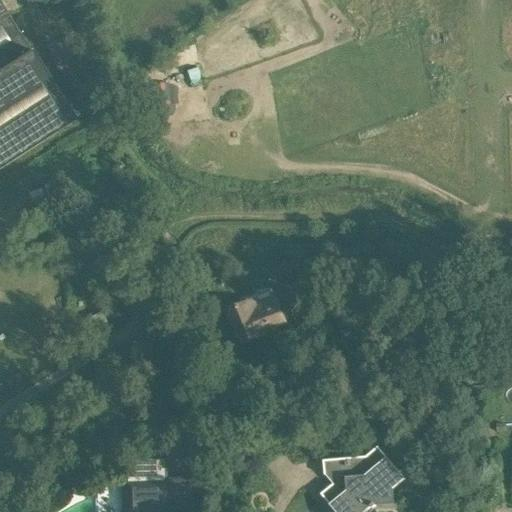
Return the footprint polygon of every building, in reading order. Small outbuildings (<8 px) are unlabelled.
[(0,168),(75,121),(30,50),(29,51),(8,17),(9,16),(0,2),(0,168)] [(171,113),(171,88),(156,88),(156,113),(171,113)] [(227,311),(240,343),(259,335),(259,334),(286,323),(275,297),(253,305),(251,301),(227,311)] [(333,484),(321,494),(335,511),(375,511),(373,508),(376,506),(394,504),(393,489),(405,479),(377,447),(366,457),(323,461),(324,475),(332,474),(333,484)] [(166,478),(163,478),(162,457),(126,457),(126,480),(123,480),(123,511),(136,511),(137,506),(154,506),(155,511),(167,511),(166,478)] [(82,483),(84,477),(80,471),(74,469),(59,479),(59,485),(64,491),(70,491),(82,483)]
